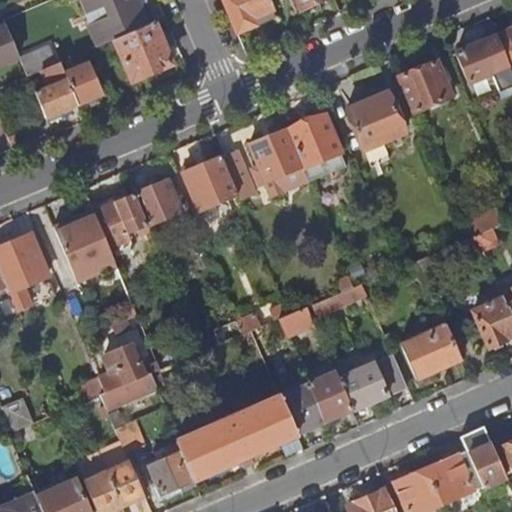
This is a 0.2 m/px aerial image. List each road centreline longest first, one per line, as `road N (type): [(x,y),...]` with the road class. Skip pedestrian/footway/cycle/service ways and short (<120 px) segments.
road 1 (residential): [(225,511),(511,385)]
road 2 (residential): [(0,189),(228,90)]
road 3 (residential): [(228,90),(443,0)]
